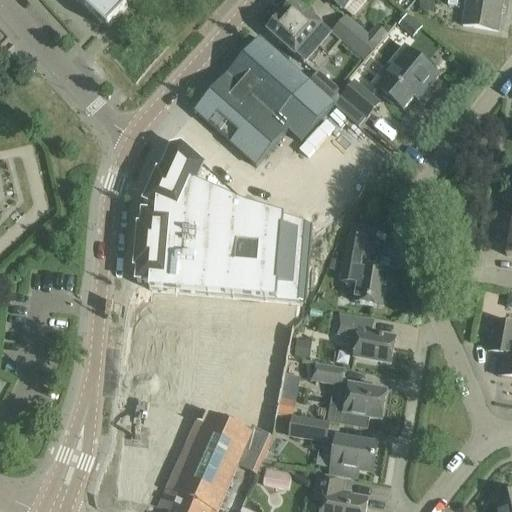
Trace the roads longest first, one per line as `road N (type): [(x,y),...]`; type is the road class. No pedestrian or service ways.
road 1 (tertiary): [(52,511),(76,455),(107,218),(130,139)]
road 2 (residential): [(428,291),(408,212),(511,67)]
road 3 (residential): [(446,328),(425,339),(400,498),(408,511)]
road 4 (residential): [(130,139),(2,0)]
road 5 (tertiary): [(130,139),(254,0)]
